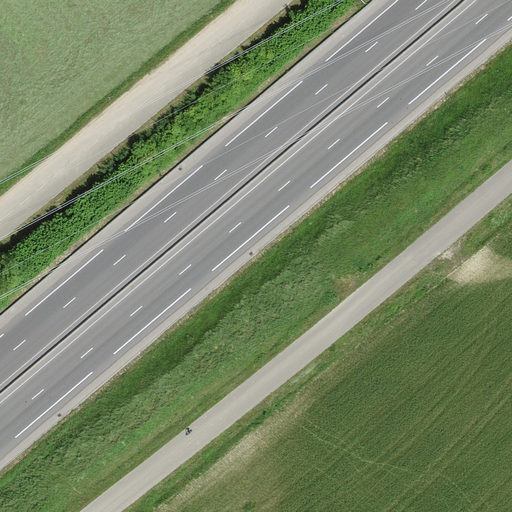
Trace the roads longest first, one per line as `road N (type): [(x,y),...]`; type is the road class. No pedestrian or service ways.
road 1 (trunk): [(0,436),(511,2)]
road 2 (trunk): [(427,0),(0,363)]
road 3 (unclassified): [(511,176),(99,511)]
road 4 (unclassified): [(0,222),(269,0)]
